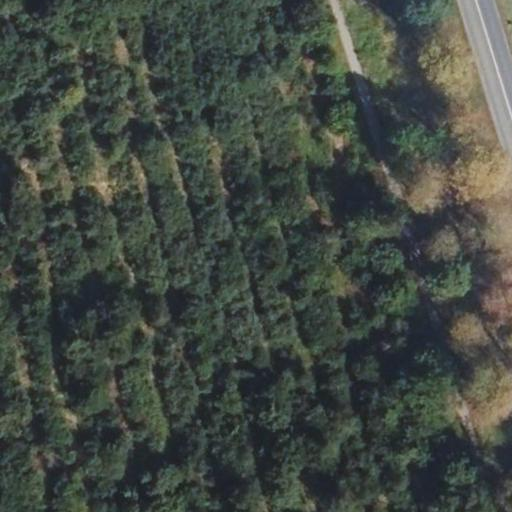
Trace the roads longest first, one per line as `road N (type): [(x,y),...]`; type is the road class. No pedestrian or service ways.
road 1 (track): [(507,511),(338,0)]
road 2 (secondary): [(473,0),(511,125)]
